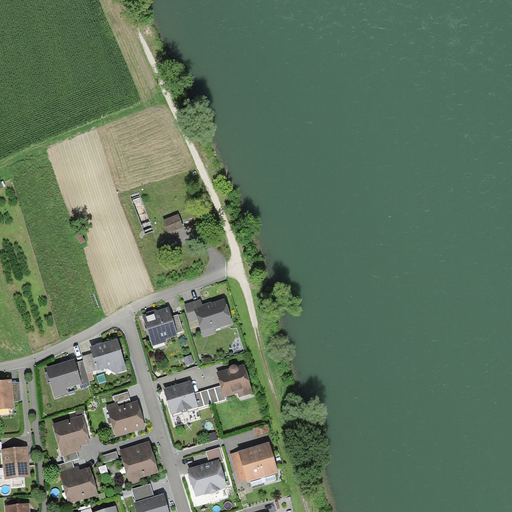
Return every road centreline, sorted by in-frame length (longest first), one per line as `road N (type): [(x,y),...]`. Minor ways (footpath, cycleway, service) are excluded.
road 1 (residential): [(184,511),(124,312)]
road 2 (residential): [(0,365),(29,360),(124,312)]
